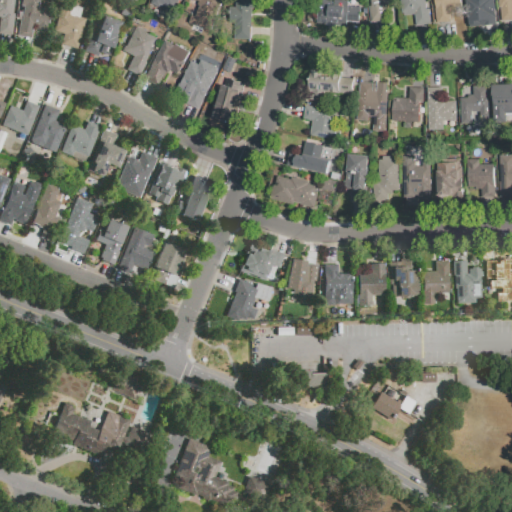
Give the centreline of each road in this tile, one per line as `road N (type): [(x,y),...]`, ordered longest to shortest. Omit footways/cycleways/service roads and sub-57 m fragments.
road 1 (tertiary): [(0,300),(322,427),(470,511)]
road 2 (residential): [(168,365),(274,106),(284,0)]
road 3 (residential): [(511,229),(316,236),(233,210)]
road 4 (residential): [(0,67),(88,88),(252,166)]
road 5 (residential): [(511,55),(394,57),(285,46)]
